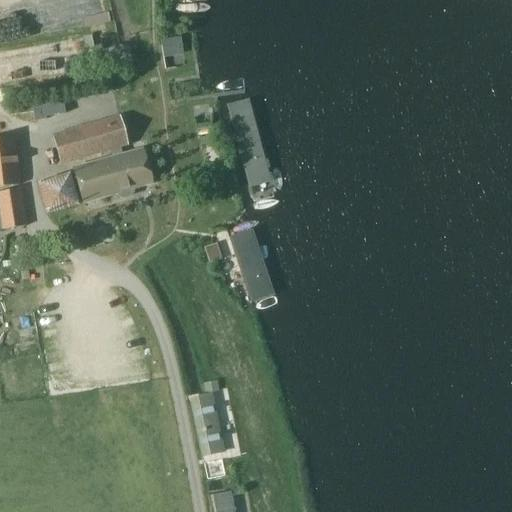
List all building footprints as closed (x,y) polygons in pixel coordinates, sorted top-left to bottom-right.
[(164,56),(184,53),(182,34),(161,37),(164,56)] [(127,43),(104,49),(110,68),(132,62),(127,43)] [(9,103),(10,116),(33,113),(34,122),(46,119),(46,117),(64,113),(61,96),(31,102),(31,100),(9,103)] [(252,102),(226,109),(246,185),(273,179),(252,102)] [(128,146),(118,115),(51,135),(60,166),(128,146)] [(14,137),(0,138),(0,187),(20,186),(14,137)] [(151,185),(141,150),(74,168),(83,203),(117,194),(118,197),(121,199),(128,197),(130,195),(132,192),(132,190),(151,185)] [(68,175),(38,183),(46,214),(77,205),(68,175)] [(0,191),(0,219),(1,228),(2,230),(25,227),(19,189),(0,191)] [(251,229),(227,236),(249,303),(272,295),(251,229)] [(216,243),(204,247),(209,264),(222,260),(216,243)] [(212,394),(188,399),(202,458),(225,453),(212,394)]
